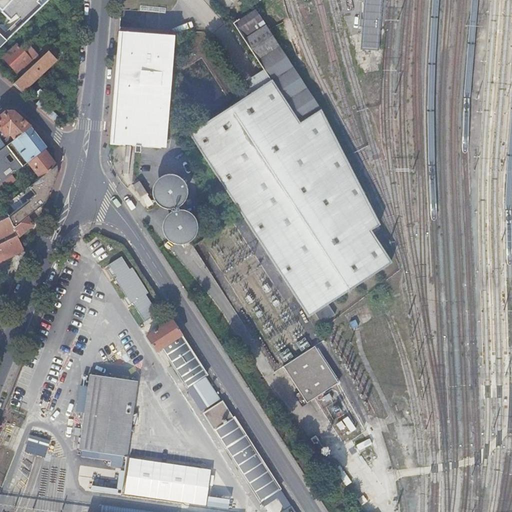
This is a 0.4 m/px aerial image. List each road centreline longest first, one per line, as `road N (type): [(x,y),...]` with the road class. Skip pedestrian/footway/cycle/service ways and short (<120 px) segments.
road 1 (tertiary): [(312,511),(139,237),(82,162)]
road 2 (secondary): [(82,162),(0,366)]
road 3 (secondary): [(100,0),(82,162)]
